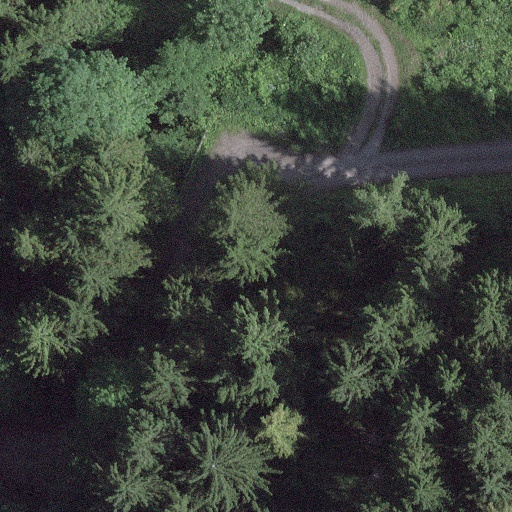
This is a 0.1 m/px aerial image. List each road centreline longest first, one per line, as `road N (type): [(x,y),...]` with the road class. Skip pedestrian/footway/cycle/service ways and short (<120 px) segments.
road 1 (track): [(0,419),(83,410),(237,160),(348,171),(511,157)]
road 2 (track): [(348,171),(382,104),(383,62),(358,29),(287,0)]
